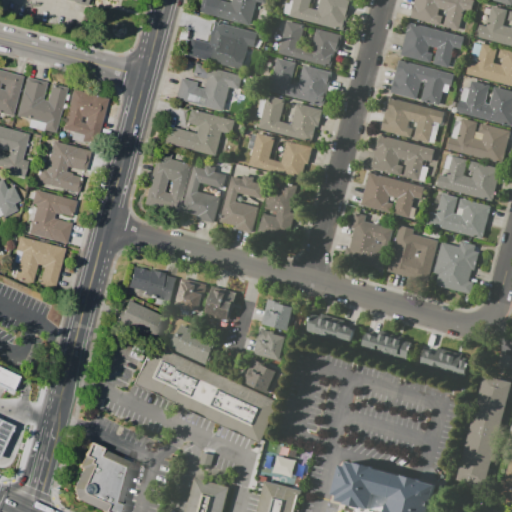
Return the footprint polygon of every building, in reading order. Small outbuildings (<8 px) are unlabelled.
[(257,2),(250,26),(198,12),(200,0),(219,0),(230,3),(231,0),(266,0),(265,4),(257,2)] [(292,0),(311,0),(310,7),(317,9),(319,0),(350,0),(343,31),(288,17),(292,0)] [(410,18),(414,0),(474,0),(471,12),(464,11),(459,31),(443,26),(447,11),(440,9),(438,15),(443,16),(440,26),(410,18)] [(511,47),(476,38),(480,24),(486,26),(491,5),(508,10),(504,26),(511,27),(511,22),(507,20),(510,10),(511,10),(511,47)] [(245,44),(238,69),(187,56),(192,38),(220,46),(222,38),(210,35),(214,21),(253,32),(250,46),(245,44)] [(286,21),(305,26),(300,43),(310,45),(315,29),(341,36),(337,52),(336,52),(331,68),(278,54),(286,21)] [(400,55),(409,22),(464,37),(460,49),(453,48),(448,68),(432,64),(437,48),(430,47),(428,52),(433,53),(430,64),(400,55)] [(511,87),(467,76),(470,61),(477,63),(482,43),(498,47),(494,63),(501,65),(502,59),(497,58),(500,48),(511,51),(511,87)] [(277,58),(296,63),(290,84),(297,86),(303,65),(332,72),(323,106),(268,91),(277,58)] [(390,93),(399,60),(454,75),(451,86),(449,85),(447,93),(442,92),(438,106),(420,101),(425,84),(421,82),(416,100),(390,93)] [(206,81),(192,77),(196,63),(242,76),(238,89),(230,87),(223,112),(175,99),(181,78),(196,82),(196,86),(203,88),(206,81)] [(0,70),(23,76),(12,117),(0,113),(0,70)] [(26,77),(47,83),(43,100),(47,101),(51,84),(67,88),(55,133),(28,126),(29,120),(16,116),(26,77)] [(511,126),(457,112),(464,87),(468,88),(470,80),(490,86),(485,103),(489,104),(494,87),(511,91),(511,126)] [(61,129),(71,89),(107,98),(95,146),(70,139),(72,132),(61,129)] [(258,128),(267,96),(285,100),(279,121),(290,124),(295,103),(322,110),(317,127),(315,127),(313,132),(316,133),(313,143),(258,128)] [(389,97),(445,112),(442,125),(439,124),(433,144),(413,138),(417,123),(409,121),(408,126),(413,128),(411,138),(380,130),(389,97)] [(190,109),(234,120),(231,134),(222,131),(215,158),(163,144),(168,125),(196,132),(198,125),(187,122),(190,109)] [(447,150),(454,121),(460,123),(462,118),(478,122),(474,138),(477,139),(479,133),(478,133),(480,123),(510,131),(501,164),(447,150)] [(0,126),(29,135),(22,160),(28,162),(24,178),(2,172),(3,168),(0,166),(0,154),(6,156),(8,151),(0,149),(0,126)] [(257,133),(275,137),(269,158),(280,161),(286,140),(310,147),(301,180),(248,166),(257,133)] [(370,168),(379,135),(435,150),(431,163),(424,161),(422,166),(428,168),(424,183),(403,177),(407,161),(399,159),(398,165),(403,166),(401,176),(370,168)] [(53,141),(89,150),(83,171),(67,167),(66,172),(72,173),(71,175),(82,178),(78,193),(37,182),(40,169),(45,170),(53,141)] [(190,165),(178,213),(143,203),(158,150),(172,154),(170,160),(190,165)] [(492,202),(438,187),(441,175),(447,176),(448,170),(443,169),(447,155),(467,160),(463,175),(471,177),(473,172),(468,170),(470,161),(501,169),(492,202)] [(181,212),(193,166),(204,169),(205,165),(216,167),(215,172),(226,175),(222,190),(200,184),(198,191),(220,197),(213,223),(197,218),(198,216),(181,212)] [(360,205),(369,172),(425,187),(421,200),(414,198),(409,218),(393,214),(393,213),(391,212),(390,213),(360,205)] [(219,222),(232,176),(242,179),(243,175),(255,178),(254,182),(264,185),(261,199),(238,193),(237,200),(259,206),(251,234),(234,229),(235,226),(219,222)] [(0,179),(2,178),(7,189),(13,186),(20,200),(14,204),(18,210),(3,217),(0,211),(0,179)] [(259,233),(264,214),(275,216),(276,212),(265,209),(271,187),(281,190),(283,183),(299,187),(297,194),(301,195),(298,206),(293,205),(291,212),(296,214),(289,241),(259,233)] [(34,189),(76,200),(72,216),(62,214),(61,215),(55,213),(54,218),(70,222),(65,244),(27,234),(35,205),(31,204),(34,189)] [(426,225),(430,212),(436,213),(442,193),(458,197),(454,213),(456,213),(460,198),(491,206),(482,240),(426,225)] [(394,229),(383,270),(342,259),(345,247),(348,248),(354,228),(350,227),(354,212),(367,215),(365,222),(394,229)] [(387,271),(399,225),(414,229),(413,234),(438,241),(427,282),(387,271)] [(19,235),(66,247),(55,290),(37,285),(42,266),(37,265),(32,284),(14,279),(18,263),(12,261),(19,235)] [(468,281),(472,282),(469,294),(436,285),(438,275),(433,273),(442,243),(459,247),(460,242),(476,246),(474,251),(478,252),(474,270),(471,269),(468,281)] [(127,289),(133,265),(165,273),(164,275),(177,278),(171,301),(127,289)] [(181,281),(196,285),(194,292),(203,294),(198,312),(174,306),(181,281)] [(206,315),(212,290),(222,292),(223,288),(237,292),(229,321),(206,315)] [(261,323),(267,299),(294,306),(288,331),(261,323)] [(126,300),(164,317),(154,339),(116,322),(126,300)] [(307,331),(311,314),(320,316),(320,314),(344,320),(342,325),(354,328),(350,342),(345,341),(345,343),(343,342),(341,347),(326,343),(327,338),(314,335),(315,333),(307,331)] [(172,350),(183,325),(218,341),(207,365),(172,350)] [(253,354),(260,329),(288,336),(281,362),(253,354)] [(406,360),(361,348),(364,335),(369,336),(370,334),(378,336),(380,331),(403,338),(402,340),(411,342),(406,360)] [(151,342),(132,383),(259,443),(278,402),(151,342)] [(420,364),(424,350),(436,353),(436,351),(461,358),(468,360),(464,376),(420,364)] [(243,383),(255,357),(261,360),(260,363),(268,366),(269,364),(280,368),(268,394),(243,383)] [(0,385),(0,368),(17,377),(10,390),(0,385)] [(508,381),(482,375),(456,489),(483,495),(508,381)] [(0,450),(11,425),(0,420),(0,450)] [(90,442),(134,462),(121,511),(103,511),(104,511),(76,500),(72,489),(82,469),(78,466),(90,442)] [(511,507),(497,504),(509,460),(511,460),(511,507)] [(381,511),(362,507),(361,508),(345,504),(345,503),(336,500),(338,496),(332,495),(340,464),(345,465),(347,461),(355,463),(356,462),(372,466),(372,467),(437,484),(429,511),(381,511)] [(185,511),(195,478),(230,487),(223,511),(185,511)] [(255,511),(264,481),(301,490),(295,511),(255,511)]
